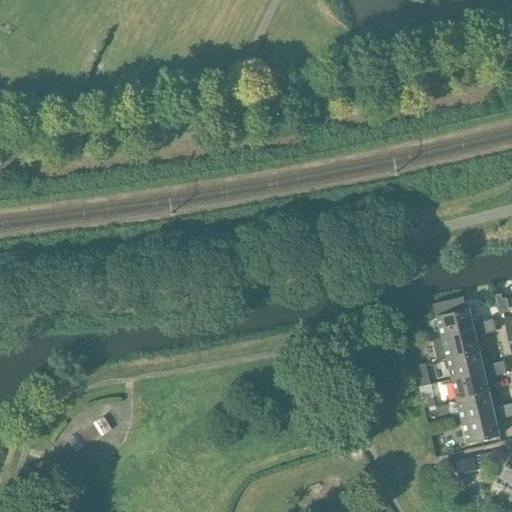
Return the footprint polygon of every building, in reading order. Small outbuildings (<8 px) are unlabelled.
[(442,338),(474,330),(469,309),(465,309),(462,298),(432,305),(435,318),(437,317),(442,338)] [(486,321),(488,333),(496,331),(493,320),(486,321)] [(488,333),(486,321),(478,323),(481,335),(488,333)] [(474,330),(442,338),(432,340),(437,361),(447,359),(479,351),(474,330)] [(447,359),(452,380),(484,372),(479,351),(447,359)] [(496,364),(498,375),(506,373),(503,362),(496,364)] [(498,375),(496,364),(488,365),(491,377),(498,375)] [(484,372),(452,380),(457,401),(489,393),(484,372)] [(457,401),(462,422),(494,414),(489,393),(457,401)] [(508,417),(506,406),(498,407),(501,419),(508,417)] [(494,414),(462,422),(467,444),(499,436),(494,414)] [(511,454),(496,482),(511,490),(511,454)] [(474,457),(455,461),(458,475),(477,471),(474,457)]
